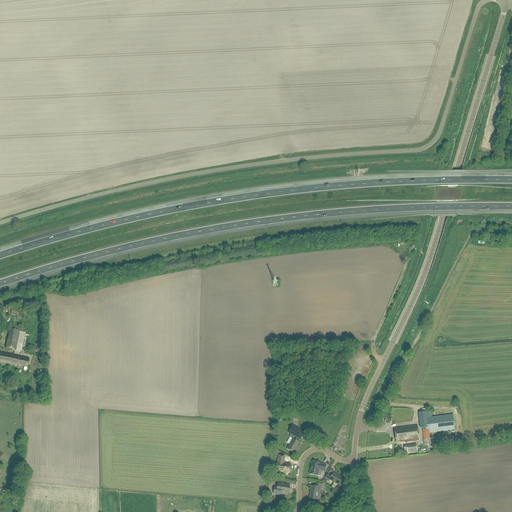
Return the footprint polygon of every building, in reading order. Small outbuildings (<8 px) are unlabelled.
[(25,333),(10,330),(5,350),(20,353),(25,333)] [(17,356),(0,352),(0,364),(15,368),(16,366),(27,368),(29,359),(17,357),(17,356)] [(431,418),(430,412),(421,413),(424,445),(430,445),(429,433),(454,430),(453,415),(431,418)] [(419,441),(417,426),(394,429),(396,442),(399,442),(399,443),(404,442),(404,443),(419,441)] [(301,435),(293,431),(291,435),(294,437),(293,439),(287,449),(295,454),(298,449),(297,449),(300,443),(297,441),(299,439),(301,435)] [(284,457),(278,456),(277,463),(276,472),(289,474),(291,465),(283,464),(284,457)] [(320,464),(312,462),(309,474),(318,476),(320,477),(321,471),(325,472),(326,465),(320,464)] [(337,475),(334,473),(331,477),(328,474),(325,479),(329,482),(330,480),(339,485),(342,479),(337,476),(337,475)] [(323,485),(316,483),(316,487),(312,486),(309,500),(317,501),(319,490),(322,490),(323,485)] [(290,486),(278,484),(277,487),(275,487),(273,495),(281,496),(281,493),(289,494),(290,486)]
